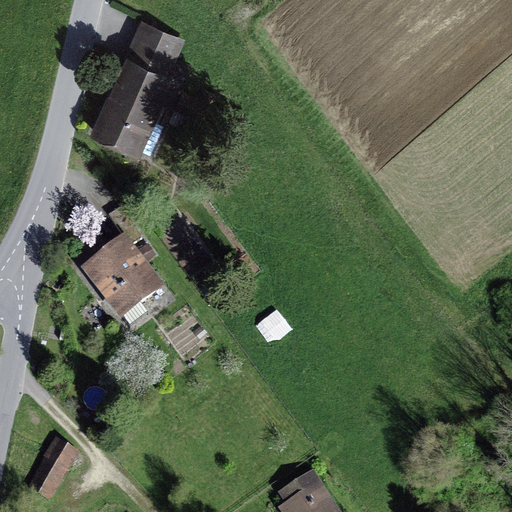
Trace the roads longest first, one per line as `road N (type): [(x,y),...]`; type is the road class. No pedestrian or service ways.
road 1 (tertiary): [(88,0),(32,229)]
road 2 (unclassified): [(0,422),(32,229)]
